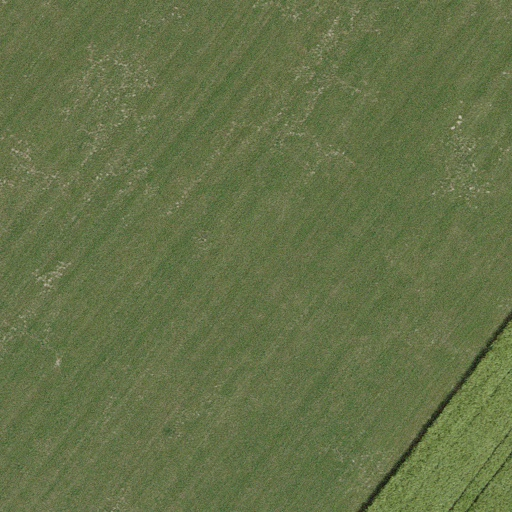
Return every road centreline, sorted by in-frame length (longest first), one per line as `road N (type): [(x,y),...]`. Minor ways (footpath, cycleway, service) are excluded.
road 1 (motorway): [(0,511),(511,340)]
road 2 (motorway): [(409,0),(0,123)]
